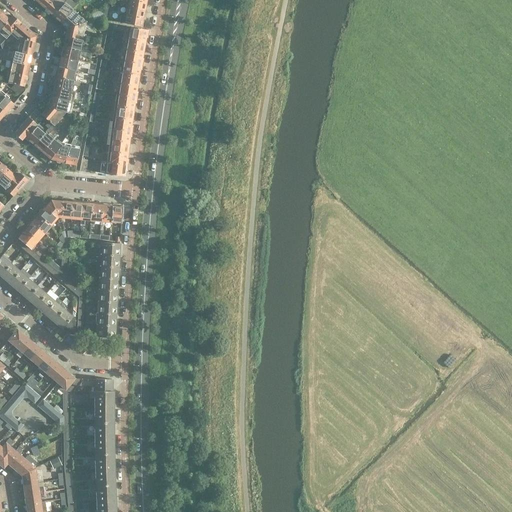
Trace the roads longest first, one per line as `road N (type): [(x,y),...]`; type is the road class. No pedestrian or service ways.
road 1 (primary): [(143,511),(140,381),(150,215),(180,0)]
road 2 (residential): [(162,0),(136,191)]
road 3 (residential): [(136,191),(126,363)]
road 4 (residential): [(0,132),(34,94),(46,33),(8,0)]
road 5 (residential): [(126,363),(126,511)]
road 6 (residential): [(126,363),(79,364),(18,311)]
road 7 (track): [(311,394),(313,497),(330,511)]
